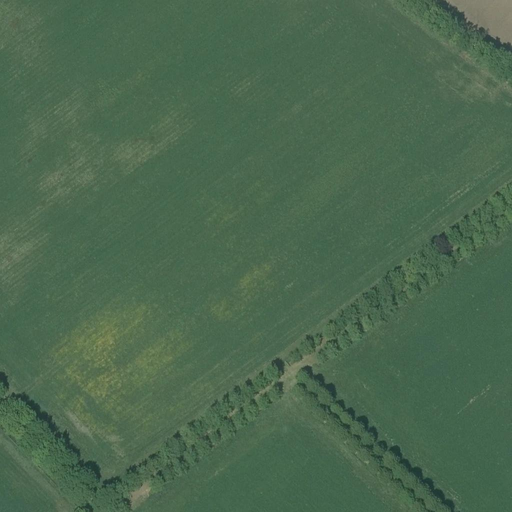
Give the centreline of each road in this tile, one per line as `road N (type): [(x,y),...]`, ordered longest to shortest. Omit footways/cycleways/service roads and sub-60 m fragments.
road 1 (track): [(511,205),(104,511)]
road 2 (track): [(415,0),(511,71)]
